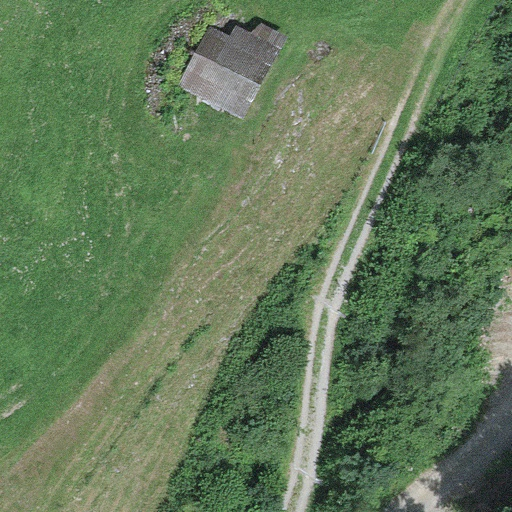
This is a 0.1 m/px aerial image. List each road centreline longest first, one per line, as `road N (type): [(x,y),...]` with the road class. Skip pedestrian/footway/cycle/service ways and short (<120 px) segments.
road 1 (track): [(288,511),(337,280),(427,73),(472,0)]
road 2 (track): [(511,389),(404,511)]
